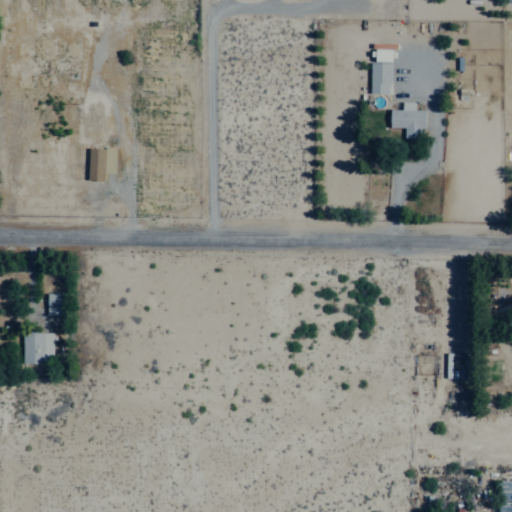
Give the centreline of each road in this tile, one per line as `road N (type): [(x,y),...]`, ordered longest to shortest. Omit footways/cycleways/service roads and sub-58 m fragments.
road 1 (residential): [(0,233),(511,239)]
road 2 (track): [(204,237),(206,15),(218,0)]
